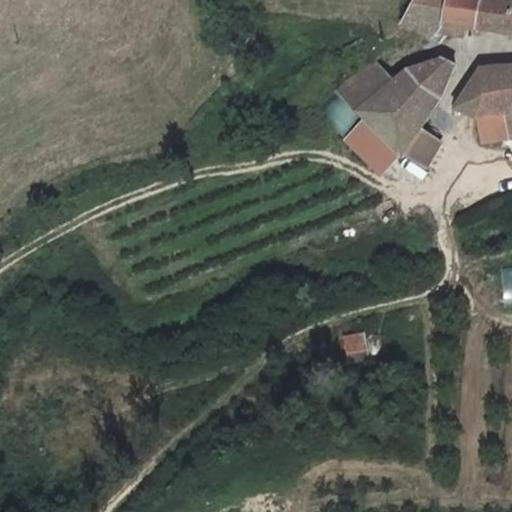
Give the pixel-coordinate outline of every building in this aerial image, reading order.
[(511,1),(506,0),(417,0),(402,19),(428,42),(448,21),(511,33),(511,1)] [(392,68),(379,73),(374,75),(354,103),(358,106),(416,146),(423,151),(444,166),(451,146),(427,131),(454,67),(435,62),(409,62),(392,68)] [(511,70),(490,74),(466,117),(496,113),(508,134),(511,134),(511,70)] [(416,146),(358,106),(345,125),(405,166),(416,146)] [(511,270),(499,271),(502,304),(511,303),(511,270)] [(365,333),(322,339),(324,358),(368,352),(365,333)]
